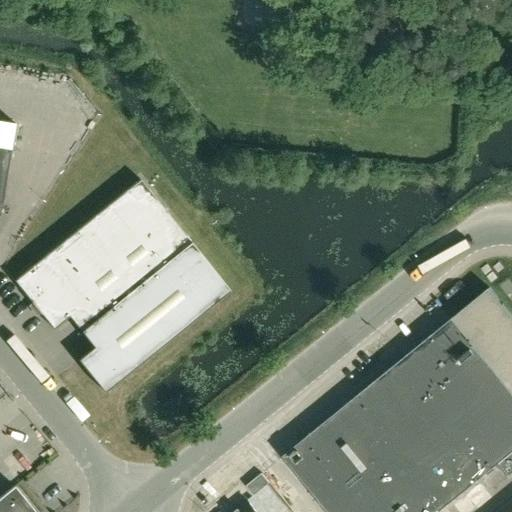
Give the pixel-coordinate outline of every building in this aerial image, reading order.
[(315,7),(282,0),(280,0),(276,21),(310,28),(315,7)] [(0,104),(0,135),(9,137),(11,106),(0,104)] [(0,146),(0,202),(2,203),(11,148),(0,146)] [(69,315),(82,331),(95,347),(79,359),(105,391),(231,290),(140,179),(15,281),(54,328),(69,315)] [(511,313),(490,287),(284,455),(329,511),(438,511),(500,462),(510,475),(511,473),(511,313)] [(19,480),(36,474),(27,451),(10,458),(19,480)] [(261,474),(247,486),(254,495),(269,483),(261,474)] [(0,511),(36,511),(14,485),(0,497),(0,511)] [(258,511),(248,500),(233,511),(258,511)]
